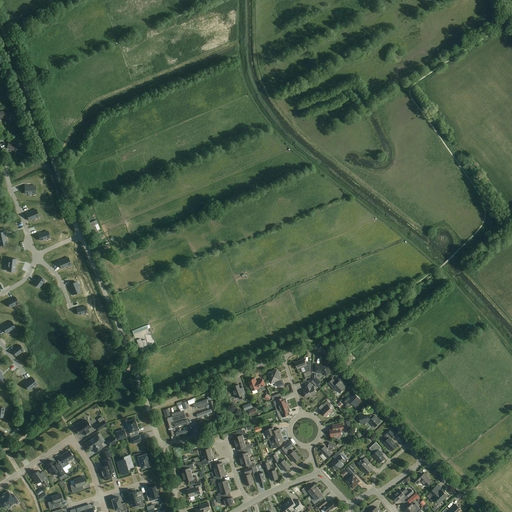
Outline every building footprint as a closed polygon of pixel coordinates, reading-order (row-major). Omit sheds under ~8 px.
[(16,151),(17,146),(17,145),(9,142),(7,149),(16,151)] [(17,146),(16,151),(15,152),(24,154),(26,148),(17,146)] [(25,185),(25,194),(36,194),(36,186),(28,186),(28,185),(25,185)] [(29,211),(26,212),(29,221),(39,217),(36,210),(29,212),(29,211)] [(40,232),(38,233),(40,241),(50,238),(48,231),(41,234),(40,232)] [(9,258),(7,271),(15,272),(16,259),(9,258)] [(61,259),(58,260),(61,269),(71,265),(68,258),(61,260),(61,259)] [(39,276),(33,283),(38,287),(44,279),(39,276)] [(75,283),(67,286),(70,293),(69,293),(70,296),(79,293),(75,283)] [(15,296),(7,301),(10,307),(18,302),(15,296)] [(85,307),(76,309),(77,315),(87,313),(85,307)] [(4,324),(2,326),(6,334),(16,328),(12,321),(5,325),(4,324)] [(133,332),(136,339),(151,333),(148,325),(133,332)] [(138,340),(142,354),(150,352),(146,340),(142,341),(142,339),(138,340)] [(20,345),(12,351),(16,356),(24,350),(20,345)] [(306,364),(304,359),(295,363),(298,369),(304,367),(308,376),(312,374),(311,371),(311,364),(306,364)] [(326,365),(316,365),(315,372),(323,373),(326,376),(332,371),(326,365)] [(278,373),(277,370),(267,374),(269,378),(271,384),(275,382),(276,384),(277,384),(278,387),(285,385),(283,381),(281,381),(279,375),(280,375),(279,372),(278,373)] [(26,381),(23,383),(29,390),(37,384),(33,378),(27,382),(26,381)] [(256,382),(255,378),(252,380),(249,382),(252,391),(259,388),(265,385),(263,379),(256,382)] [(337,383),(333,379),(328,383),(336,391),(337,390),(340,393),(346,387),(343,384),(344,383),(341,380),(337,383)] [(312,388),(310,383),(304,385),(306,390),(304,390),(304,393),(305,395),(306,398),(316,394),(314,387),(312,388)] [(243,387),(240,388),(239,385),(232,388),(236,398),(239,397),(240,399),(246,397),(243,387)] [(362,401),(355,394),(350,399),(348,396),(343,401),(349,407),(352,404),(354,405),(356,403),(358,405),(362,401)] [(273,401),(277,410),(288,405),(286,399),(280,402),(279,399),(273,401)] [(331,404),(327,401),(323,405),(326,408),(322,412),(324,414),(324,417),(329,417),(329,414),(333,410),(331,408),(331,404)] [(291,411),(288,405),(280,409),(281,412),(278,413),(280,418),(286,416),(285,413),(291,411)] [(174,421),(185,417),(183,411),(172,415),(174,421)] [(368,416),(367,414),(359,416),(361,424),(369,421),(375,427),(381,421),(375,416),(373,418),(371,415),(368,416)] [(102,421),(95,426),(98,430),(107,425),(102,417),(100,418),(102,421)] [(138,430),(135,419),(125,422),(129,433),(138,430)] [(77,425),(75,427),(80,434),(82,433),(84,435),(90,432),(88,429),(91,427),(87,421),(84,423),(82,421),(77,425)] [(342,429),(344,428),(343,424),(334,425),(332,425),(333,429),(330,429),(331,437),(341,436),(341,432),(342,431),(342,429)] [(271,435),(272,439),(282,435),(280,429),(275,431),(273,427),(265,431),(267,436),(271,435)] [(124,429),(115,432),(117,440),(127,437),(124,429)] [(395,436),(390,430),(385,436),(386,437),(382,441),(392,451),(397,446),(391,439),(395,436)] [(234,437),(236,443),(244,441),(243,437),(247,436),(245,431),(239,433),(240,436),(234,437)] [(102,443),(97,435),(85,443),(90,450),(93,449),(95,453),(103,447),(100,444),(102,443)] [(142,441),(140,435),(130,438),(132,445),(142,441)] [(282,435),(272,439),(269,440),(270,444),(272,449),(281,446),(279,443),(284,441),(282,435)] [(244,441),(236,443),(238,449),(244,448),(245,450),(250,449),(250,448),(253,447),(253,445),(251,446),(250,443),(245,444),(244,441)] [(290,441),(284,446),(288,450),(294,446),(290,441)] [(381,448),(376,442),(370,448),(375,453),(372,455),(380,463),(385,458),(381,453),(382,453),(379,450),(381,448)] [(336,445),(329,443),(328,446),(329,446),(329,447),(328,449),(325,446),(320,450),(327,458),(332,454),(330,452),(333,449),(334,447),(335,448),(336,445)] [(289,452),(284,446),(280,449),(285,455),(289,452)] [(252,453),(250,449),(245,450),(245,453),(239,455),(241,461),(250,458),(248,455),(252,453)] [(73,458),(69,451),(60,457),(62,459),(58,461),(63,468),(69,464),(67,461),(73,458)] [(300,458),(294,451),(289,455),(294,463),(300,458)] [(343,454),(340,451),(332,458),(335,460),(331,464),(336,469),(339,466),(341,468),(344,465),(342,463),(345,460),(341,455),(343,454)] [(140,453),(133,455),(136,462),(139,461),(142,468),(149,466),(146,455),(141,456),(140,453)] [(212,453),(204,456),(205,459),(203,459),(203,462),(201,462),(202,466),(209,464),(210,463),(209,460),(214,458),(212,453)] [(280,461),(276,454),(271,456),(275,463),(280,461)] [(117,462),(121,475),(129,472),(127,467),(129,467),(129,468),(133,467),(132,461),(130,455),(124,457),(124,459),(117,462)] [(254,460),(251,461),(250,458),(241,461),(243,467),(249,465),(250,468),(256,466),(254,460)] [(370,463),(365,458),(362,461),(363,463),(359,467),(364,472),(365,471),(367,474),(372,470),(368,465),(370,463)] [(105,466),(100,468),(104,480),(112,477),(110,473),(114,472),(110,460),(104,462),(105,466)] [(290,467),(285,460),(279,464),(285,472),(290,467)] [(55,465),(53,461),(47,465),(49,469),(49,470),(51,474),(52,474),(53,475),(56,473),(58,476),(64,472),(58,463),(55,465)] [(215,471),(224,469),(222,463),(216,464),(215,462),(210,463),(209,464),(211,469),(214,468),(215,471)] [(182,470),(183,476),(192,474),(191,470),(194,469),(193,464),(187,466),(188,468),(182,470)] [(357,473),(350,465),(346,469),(352,475),(346,481),(350,485),(349,485),(353,489),(356,486),(356,485),(360,481),(355,475),(357,473)] [(213,481),(221,479),(220,477),(226,475),(224,469),(215,471),(216,471),(212,472),(214,478),(213,478),(213,481)] [(278,479),(276,470),(269,472),(272,480),(278,479)] [(48,480),(42,472),(40,474),(38,471),(31,476),(37,484),(40,481),(42,484),(48,480)] [(266,482),(264,473),(257,475),(260,484),(266,482)] [(428,476),(425,473),(420,478),(417,475),(413,480),(418,484),(421,481),(427,487),(432,481),(427,476),(428,476)] [(192,474),(183,476),(185,482),(191,480),(192,483),(198,481),(197,476),(193,477),(192,474)] [(253,484),(250,474),(244,476),(247,486),(253,484)] [(85,485),(83,477),(74,480),(75,484),(70,486),(73,493),(84,490),(83,485),(85,485)] [(221,489),(229,486),(227,480),(221,482),(221,479),(213,481),(212,482),(212,484),(215,484),(216,486),(220,485),(221,489)] [(202,486),(201,483),(195,484),(196,487),(187,490),(190,497),(201,494),(199,486),(202,486)] [(312,495),(319,489),(315,485),(310,489),(308,486),(302,491),(306,496),(310,493),(312,495)] [(150,495),(147,496),(149,502),(159,499),(155,486),(148,488),(150,495)] [(229,486),(221,489),(222,492),(218,493),(219,495),(216,496),(217,499),(226,497),(225,494),(231,492),(229,486)] [(440,492),(435,488),(430,492),(435,497),(434,498),(440,503),(447,496),(442,490),(440,492)] [(323,494),(319,489),(312,495),(314,498),(311,500),(315,504),(320,501),(318,498),(323,494)] [(414,493),(411,489),(406,494),(409,497),(414,493)] [(44,490),(38,494),(43,500),(48,496),(44,490)] [(405,496),(400,490),(392,496),(397,502),(405,496)] [(11,496),(8,491),(3,494),(4,495),(0,497),(0,502),(2,505),(1,506),(3,509),(6,506),(6,505),(10,503),(12,505),(15,503),(16,504),(19,503),(14,495),(11,496)] [(130,495),(128,496),(130,501),(131,501),(133,506),(139,504),(140,508),(144,506),(141,496),(137,497),(135,491),(129,493),(130,495)] [(419,501),(422,498),(417,493),(409,501),(412,504),(417,499),(419,501)] [(63,501),(61,494),(51,497),(53,501),(48,502),(50,510),(61,506),(60,502),(63,501)] [(120,511),(121,511),(127,510),(125,503),(121,504),(119,497),(117,498),(117,497),(113,498),(113,499),(112,499),(113,503),(112,503),(113,507),(114,507),(115,511),(119,509),(120,511)] [(226,499),(226,497),(217,499),(218,503),(221,502),(221,503),(225,502),(226,506),(234,504),(233,497),(226,499)] [(298,500),(297,501),(294,503),(291,499),(287,502),(293,510),(296,508),(298,511),(304,507),(298,500)] [(328,504),(325,500),(316,508),(317,510),(322,506),(326,511),(329,511),(336,507),(332,501),(328,504)] [(287,511),(290,511),(293,510),(287,502),(283,506),(287,511)] [(210,509),(208,503),(200,505),(201,508),(195,510),(195,511),(204,511),(210,509)]
